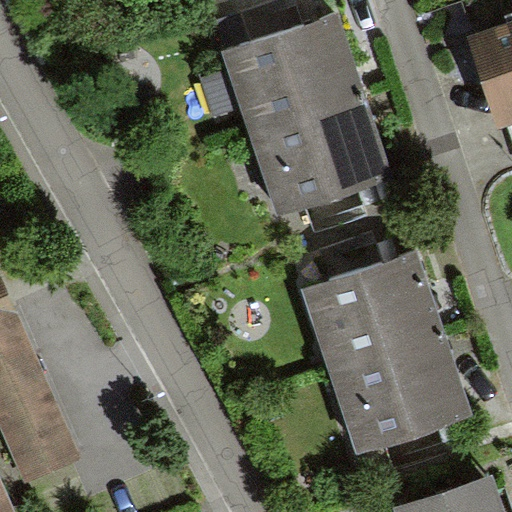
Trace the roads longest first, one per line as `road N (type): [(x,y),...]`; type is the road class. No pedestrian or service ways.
road 1 (residential): [(257,511),(0,45)]
road 2 (residential): [(511,338),(394,0)]
